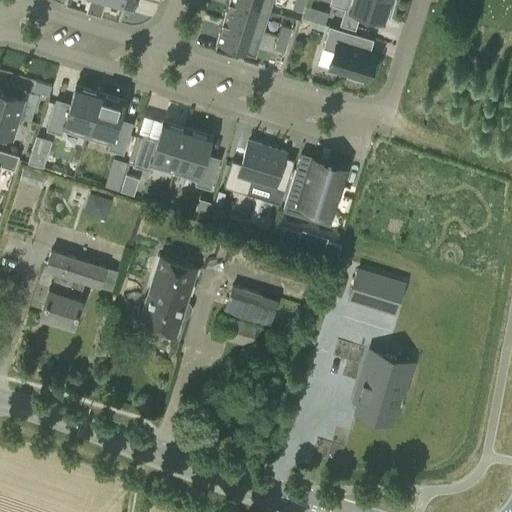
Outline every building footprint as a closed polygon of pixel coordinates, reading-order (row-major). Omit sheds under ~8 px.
[(105,0),(104,0),(89,0),(88,4),(103,8),(105,0)] [(135,0),(104,0),(105,0),(133,9),(135,0)] [(261,31),(267,10),(234,0),(228,0),(222,19),(261,31)] [(270,0),(234,0),(267,10),(270,0)] [(302,11),(305,0),(294,0),(292,8),(302,11)] [(389,0),(346,0),(339,24),(354,28),(360,11),(383,18),(389,0)] [(100,17),(103,8),(88,4),(86,12),(100,17)] [(255,52),(261,31),(222,19),(216,40),(255,52)] [(291,27),(281,24),(278,36),(288,39),(291,27)] [(367,78),(375,54),(348,45),(352,32),(329,25),(322,47),(333,51),(328,66),(348,72),(347,76),(362,81),(363,77),(367,78)] [(284,51),(288,39),(278,36),(274,48),(284,51)] [(35,80),(32,90),(48,94),(51,85),(35,80)] [(0,110),(17,116),(25,88),(8,82),(5,91),(0,89),(0,110)] [(85,137),(99,92),(75,84),(68,106),(54,102),(45,129),(61,134),(63,130),(85,137)] [(99,92),(85,137),(108,144),(107,148),(123,153),(131,126),(117,121),(123,99),(99,92)] [(17,116),(0,110),(0,140),(5,142),(7,134),(11,135),(17,116)] [(173,172),(187,127),(163,120),(156,142),(141,137),(133,165),(149,169),(150,165),(173,172)] [(211,135),(187,127),(173,172),(196,179),(194,184),(210,189),(219,161),(204,157),(211,135)] [(48,164),(52,138),(37,135),(32,162),(48,164)] [(251,179),(284,189),(293,158),(284,155),(285,152),(248,140),(241,162),(232,160),(224,185),(247,193),(251,179)] [(0,164),(15,170),(19,155),(0,148),(0,164)] [(113,157),(113,190),(140,190),(140,175),(128,175),(128,157),(113,157)] [(308,170),(296,166),(286,198),(326,210),(332,191),(338,192),(346,168),(311,158),(308,170)] [(86,210),(108,216),(114,197),(92,190),(86,210)] [(212,207),(209,217),(221,221),(224,211),(212,207)] [(301,229),(300,231),(286,226),(282,240),(336,257),(340,244),(326,239),(326,237),(301,229)] [(72,324),(74,318),(86,281),(112,289),(118,269),(50,248),(44,268),(56,272),(51,288),(49,288),(40,314),(72,324)] [(196,267),(160,255),(139,322),(175,334),(196,267)] [(348,297),(394,311),(404,282),(357,268),(348,297)] [(0,286),(11,290),(14,278),(0,273),(0,286)] [(254,318),(261,293),(233,285),(224,309),(254,318)] [(251,346),(257,326),(222,316),(216,336),(251,346)] [(369,349),(360,378),(355,395),(359,397),(356,408),(390,418),(393,407),(398,408),(412,362),(384,354),(369,349)]
